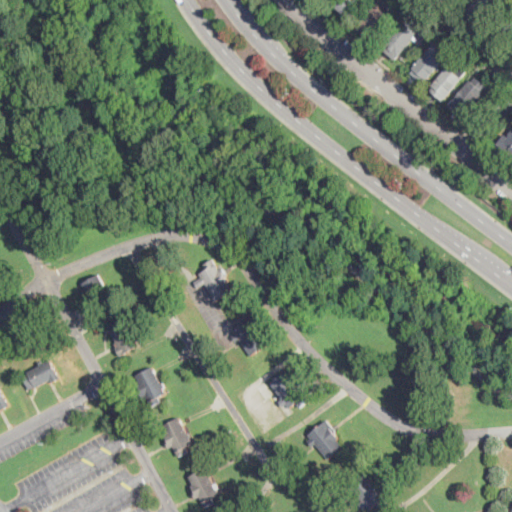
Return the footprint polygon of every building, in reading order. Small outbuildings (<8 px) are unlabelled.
[(356,0),(346,14),(329,0),(356,0)] [(384,0),(400,12),(376,43),(357,29),(380,0),(384,0)] [(477,0),(510,0),(495,15),(499,19),(492,25),(486,19),(484,22),(479,17),(476,19),(467,10),(477,0)] [(511,38),(500,28),(511,12),(511,38)] [(407,13),(422,25),(397,59),(381,45),(407,13)] [(434,27),(425,38),(419,33),(428,22),(434,27)] [(433,46),(447,57),(428,80),(427,78),(424,82),(413,73),(415,70),(413,68),(429,49),(430,50),(433,46)] [(455,60),(468,70),(462,77),(463,78),(445,101),(439,97),(432,90),(435,87),(432,85),(448,66),(449,67),(455,60)] [(504,83),(503,84),(493,75),(498,69),(509,78),(504,83)] [(476,76),(489,87),(481,97),(482,98),(475,107),(474,106),(465,117),(450,105),(471,80),(472,81),(476,76)] [(511,155),(498,144),(506,134),(509,137),(511,133),(511,155)] [(215,259),(221,270),(225,268),(229,275),(228,276),(231,282),(229,283),(234,292),(217,301),(207,283),(199,288),(196,282),(203,278),(201,274),(208,270),(205,265),(215,259)] [(101,275),(109,290),(113,288),(116,293),(95,304),(84,283),(101,275)] [(262,337),(268,346),(252,356),(241,339),(237,342),(233,336),(237,334),(235,330),(254,317),(262,330),(261,331),(264,336),(262,337)] [(123,318),(126,324),(128,323),(141,346),(123,356),(117,344),(119,343),(110,325),(123,318)] [(62,378),(55,382),(53,379),(32,390),(25,377),(30,374),(29,371),(52,359),(62,378)] [(168,393),(161,397),(164,402),(154,407),(148,396),(145,398),(138,384),(141,383),(137,376),(154,367),(168,393)] [(287,371),(293,380),(295,378),(299,383),(301,382),(306,389),(303,392),(310,402),(302,408),(298,403),(290,409),(288,405),(285,407),(280,402),(284,399),(271,383),(287,371)] [(11,406),(5,409),(4,410),(2,407),(0,408),(0,387),(1,387),(11,406)] [(195,443),(188,446),(190,451),(180,456),(175,445),(170,448),(167,441),(169,440),(166,435),(168,433),(164,426),(181,417),(195,443)] [(339,440),(345,447),(330,459),(317,444),(314,447),(310,442),(313,439),(310,435),(329,420),(338,432),(336,433),(340,438),(339,440)] [(212,475),(216,484),(219,483),(221,488),(220,489),(222,495),(214,499),(216,504),(206,508),(202,497),(197,499),(195,494),(194,491),(195,491),(193,485),(194,485),(190,475),(209,467),(212,475)] [(365,473),(371,480),(373,478),(377,482),(379,481),(385,488),(382,491),(390,501),(382,508),(378,504),(371,509),(368,506),(365,509),(360,504),(363,501),(350,486),(365,473)]
